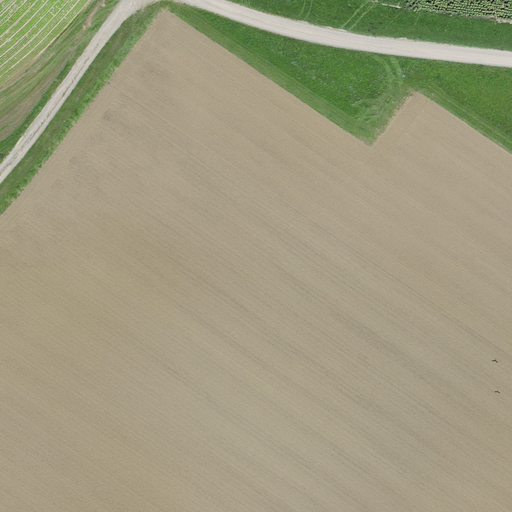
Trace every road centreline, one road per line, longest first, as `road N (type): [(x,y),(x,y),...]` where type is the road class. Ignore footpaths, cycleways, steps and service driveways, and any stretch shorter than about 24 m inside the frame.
road 1 (track): [(511,60),(367,46),(197,0)]
road 2 (track): [(0,170),(129,0)]
